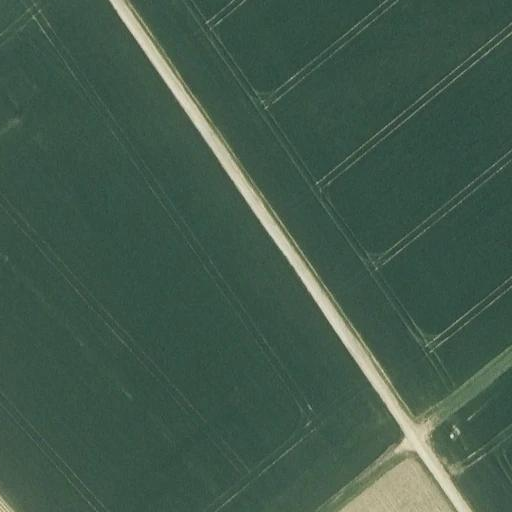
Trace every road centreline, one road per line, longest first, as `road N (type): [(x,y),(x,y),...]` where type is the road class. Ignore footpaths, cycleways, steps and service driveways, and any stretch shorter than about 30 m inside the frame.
road 1 (track): [(116,0),(467,511)]
road 2 (track): [(351,511),(511,379)]
